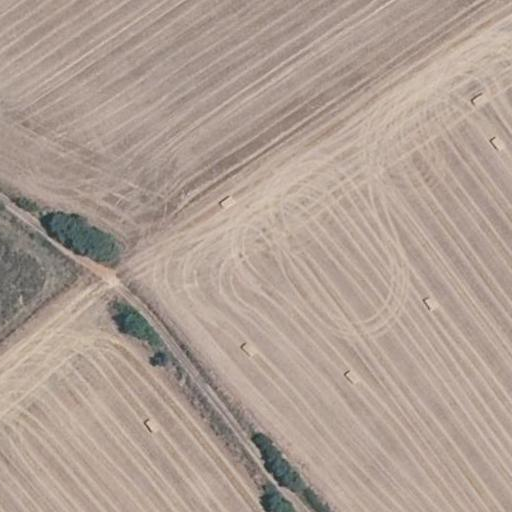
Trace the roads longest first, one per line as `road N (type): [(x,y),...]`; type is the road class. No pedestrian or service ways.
road 1 (unclassified): [(106,274),(471,0)]
road 2 (track): [(307,511),(106,274),(0,200)]
